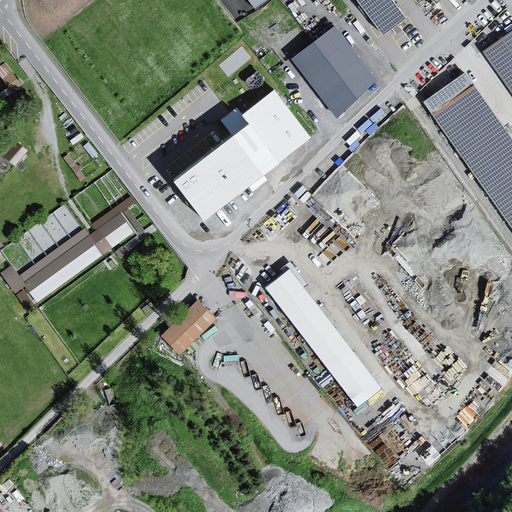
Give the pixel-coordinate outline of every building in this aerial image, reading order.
[(393,0),(357,0),(381,32),(404,15),(393,0)] [(374,81),(334,30),(295,61),(338,116),(374,81)] [(511,30),(482,52),(511,94),(511,30)] [(0,63),(0,73),(8,85),(18,78),(5,60),(0,63)] [(511,142),(464,74),(422,102),(511,230),(511,142)] [(244,115),(166,173),(200,217),(310,135),(273,86),(240,110),(244,115)] [(4,155),(16,163),(28,146),(16,138),(4,155)] [(84,228),(10,280),(28,305),(136,229),(123,210),(136,201),(131,194),(91,222),(95,228),(88,233),(84,228)] [(288,268),(264,286),(356,407),(380,388),(288,268)] [(216,319),(196,300),(161,335),(179,354),(216,319)]
